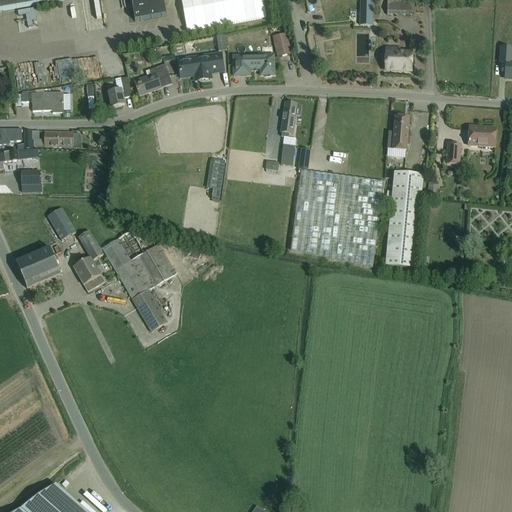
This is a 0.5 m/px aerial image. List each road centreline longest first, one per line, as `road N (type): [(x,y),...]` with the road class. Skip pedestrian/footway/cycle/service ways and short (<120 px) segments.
road 1 (unclassified): [(0,123),(109,120),(185,96),(242,89),(511,103)]
road 2 (unclassified): [(137,511),(87,442),(0,245)]
road 3 (unknown): [(0,52),(146,32),(244,1)]
